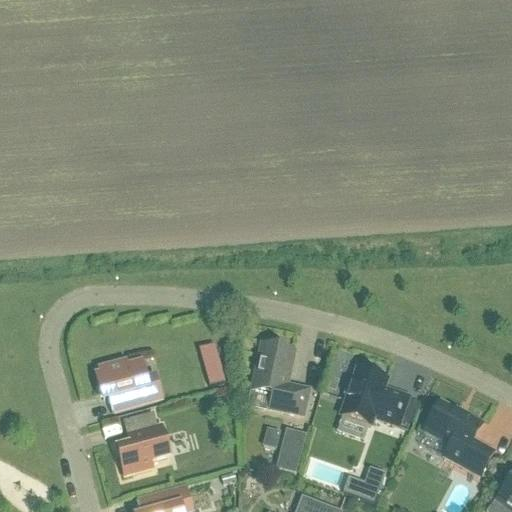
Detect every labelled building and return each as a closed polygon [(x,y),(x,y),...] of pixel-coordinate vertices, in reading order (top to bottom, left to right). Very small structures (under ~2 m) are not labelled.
[(302,420),(307,395),(289,392),(286,387),(293,356),(262,349),(252,394),(268,398),(266,406),(281,410),(280,416),(302,420)] [(257,366),(250,364),(241,393),(248,396),(257,366)] [(100,378),(96,379),(103,404),(107,403),(111,417),(160,404),(153,380),(144,383),(140,367),(126,371),(125,367),(99,374),(100,378)] [(209,391),(225,386),(221,374),(205,378),(209,391)] [(398,431),(408,402),(383,393),(386,384),(357,374),(351,389),(347,390),(344,399),(347,402),(340,421),(370,431),(373,423),(398,431)] [(463,420),(439,407),(423,435),(449,450),(443,462),(479,482),(493,456),(473,445),(482,428),(464,418),(463,420)] [(156,432),(152,419),(124,426),(130,449),(116,453),(124,481),(152,474),(150,467),(169,461),(161,431),(156,432)] [(257,450),(273,451),(274,433),(258,432),(257,450)] [(285,433),(275,473),(295,478),(305,439),(285,433)] [(233,478),(221,481),(223,489),(235,486),(233,478)] [(348,482),(343,497),(373,508),(379,493),(348,482)] [(511,511),(511,482),(495,506),(496,507),(499,503),(511,511)] [(136,511),(189,511),(184,493),(135,506),(136,511)]
